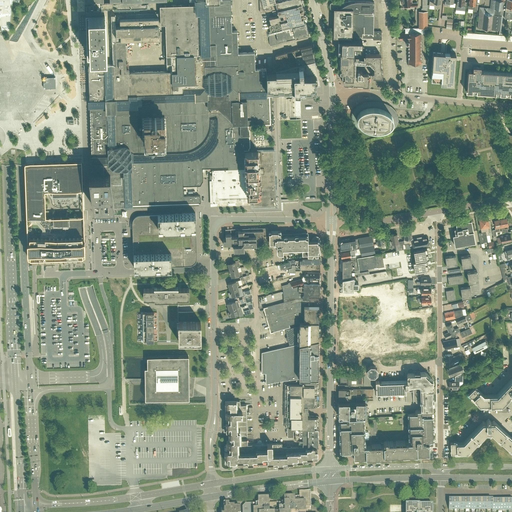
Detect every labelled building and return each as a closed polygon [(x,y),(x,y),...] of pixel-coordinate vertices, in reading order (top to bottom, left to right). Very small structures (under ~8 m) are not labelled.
[(85,0),(85,2),(85,3),(85,4),(85,11),(104,10),(104,1),(103,0),(85,0)] [(142,4),(141,0),(113,0),(114,9),(127,9),(147,8),(147,4),(146,4),(142,4)] [(208,15),(231,14),(230,0),(207,0),(208,7),(208,9),(208,10),(209,15),(208,15)] [(290,5),(301,3),(300,0),(279,0),(275,1),(274,0),(259,0),(260,12),(268,11),(272,10),(280,8),(286,7),(290,5)] [(419,29),(427,29),(427,8),(426,0),(422,0),(422,8),(421,8),(421,11),(419,12),(419,28),(419,29)] [(457,4),(456,9),(465,10),(465,6),(464,6),(464,1),(463,0),(457,0),(457,1),(456,3),(457,4)] [(468,0),(468,8),(470,9),(472,9),(472,11),(476,11),(476,9),(477,5),(476,5),(476,0),(468,0)] [(501,15),(503,0),(498,0),(490,0),(490,8),(479,7),(477,27),(484,28),(484,30),(486,31),(488,31),(489,29),(501,30),(502,16),(501,15)] [(373,39),(381,39),(382,31),(373,31),(373,11),(374,11),(374,2),(370,1),(366,1),(362,1),(359,1),(356,1),(354,2),(351,2),(348,3),(348,1),(334,1),(332,1),(332,2),(331,2),(331,3),(330,3),(330,4),(329,5),(329,6),(330,7),(330,8),(330,9),(331,9),(332,10),(333,10),(334,10),(333,36),(352,37),(352,36),(362,37),(373,37),(373,39)] [(270,23),(269,24),(270,30),(304,22),(306,22),(305,21),(304,21),(303,17),(302,15),(304,15),(301,3),(290,5),(286,7),(280,8),(272,10),(273,16),(269,17),(270,23)] [(113,63),(111,63),(112,100),(113,100),(113,99),(118,99),(119,99),(124,99),(127,99),(130,99),(144,95),(167,94),(167,93),(168,93),(170,94),(189,93),(200,93),(207,85),(206,55),(205,54),(205,53),(204,53),(203,52),(199,52),(199,44),(199,43),(201,43),(202,43),(201,42),(201,37),(201,32),(201,31),(201,26),(201,21),(201,20),(201,15),(200,15),(200,13),(200,12),(198,12),(196,12),(193,12),(191,11),(189,10),(187,8),(185,6),(184,4),(160,5),(160,13),(160,24),(165,24),(165,31),(166,38),(166,44),(166,51),(165,51),(166,54),(167,66),(171,66),(172,70),(167,71),(138,72),(134,72),(130,72),(129,72),(129,69),(126,69),(126,63),(115,63),(113,63)] [(113,40),(112,40),(113,58),(113,59),(115,59),(126,59),(126,48),(126,44),(125,40),(128,39),(136,39),(138,39),(160,38),(160,37),(160,33),(159,33),(159,31),(160,31),(159,31),(159,26),(158,17),(158,13),(152,14),(121,15),(115,15),(115,21),(112,21),(113,23),(113,40)] [(90,16),(86,16),(86,32),(87,36),(87,60),(88,60),(105,59),(104,24),(104,15),(90,16)] [(231,19),(208,20),(208,21),(209,26),(208,26),(209,26),(209,31),(209,32),(209,37),(209,42),(209,43),(210,43),(214,43),(215,43),(215,47),(215,48),(215,53),(215,64),(215,65),(216,71),(217,71),(219,71),(220,71),(221,71),(222,71),(223,71),(223,72),(224,72),(224,71),(224,70),(227,70),(232,69),(233,69),(238,69),(238,74),(238,75),(230,75),(230,74),(229,75),(230,75),(230,80),(230,81),(230,86),(236,91),(238,91),(239,91),(244,91),(249,91),(250,91),(255,91),(260,91),(261,91),(266,90),(266,91),(266,90),(267,90),(266,72),(264,72),(264,68),(256,68),(255,68),(255,67),(254,61),(254,59),(254,58),(254,54),(254,51),(243,52),(241,52),(239,52),(238,52),(238,46),(237,38),(237,34),(237,32),(237,30),(233,30),(232,30),(231,25),(231,19)] [(282,42),(281,40),(308,33),(306,22),(304,22),(270,30),(270,31),(268,31),(269,41),(270,45),(282,42)] [(419,29),(419,28),(405,28),(405,33),(399,33),(399,39),(405,39),(405,43),(407,43),(407,63),(422,63),(422,33),(424,33),(424,32),(427,32),(427,29),(419,29)] [(354,53),(354,45),(354,43),(357,43),(357,40),(354,40),(340,40),(338,39),(338,52),(340,52),(349,52),(354,53)] [(281,68),(299,64),(314,60),(314,59),(314,60),(313,55),(313,53),(312,53),(312,50),(311,46),(311,45),(300,48),(275,55),(275,60),(275,62),(275,63),(275,64),(275,65),(275,68),(275,70),(281,68)] [(368,85),(368,83),(368,73),(363,73),(360,70),(355,70),(355,66),(359,66),(360,65),(360,58),(354,58),(354,53),(349,52),(340,52),(340,57),(340,61),(340,66),(341,66),(341,72),(342,73),(342,78),(343,78),(343,82),(344,83),(348,83),(350,83),(351,83),(357,84),(357,85),(363,85),(368,85)] [(443,83),(447,83),(453,84),(455,60),(455,57),(456,53),(433,52),(431,75),(436,75),(436,80),(442,81),(442,82),(442,83),(443,83)] [(382,72),(382,70),(382,66),(381,66),(381,64),(380,64),(380,60),(381,60),(381,58),(380,58),(380,54),(365,54),(365,62),(369,62),(374,67),(374,72),(372,72),(372,76),(382,77),(382,72)] [(320,83),(314,60),(299,64),(281,68),(275,70),(275,72),(272,72),(266,72),(267,90),(316,89),(316,84),(320,83)] [(88,64),(88,68),(89,68),(89,70),(89,77),(89,78),(89,85),(90,92),(89,92),(89,93),(90,93),(90,100),(95,100),(96,100),(101,100),(103,100),(107,96),(106,64),(88,64)] [(511,73),(480,71),(480,66),(479,66),(479,67),(473,67),(473,69),(474,69),(474,70),(468,70),(466,92),(511,95),(511,73)] [(48,77),(43,77),(44,88),(48,88),(49,88),(56,88),(55,82),(55,76),(48,77)] [(130,161),(131,168),(130,168),(131,168),(131,175),(131,176),(131,183),(131,190),(132,197),(131,197),(131,198),(132,198),(132,205),(133,205),(140,205),(147,204),(147,205),(147,204),(154,204),(155,204),(162,204),(169,204),(176,203),(176,204),(177,204),(177,203),(184,203),(191,203),(198,203),(199,203),(201,202),(200,197),(199,195),(198,195),(184,195),(183,186),(198,185),(200,185),(203,180),(203,179),(202,168),(205,168),(212,168),(213,168),(228,167),(232,167),(233,168),(233,169),(245,168),(244,151),(244,150),(249,150),(249,149),(249,148),(250,147),(250,142),(249,135),(250,135),(250,134),(249,134),(249,130),(248,128),(248,127),(248,124),(254,124),(255,124),(261,124),(262,124),(269,124),(270,124),(270,120),(270,119),(270,112),(269,105),(270,105),(270,104),(269,104),(269,98),(269,97),(269,96),(268,96),(267,96),(261,96),(254,96),(253,96),(246,97),(239,97),(232,97),(231,97),(224,97),(224,98),(223,98),(217,113),(217,114),(217,121),(217,124),(217,126),(216,129),(216,130),(217,130),(215,137),(216,138),(209,148),(209,149),(204,153),(199,156),(198,155),(191,158),(191,157),(190,157),(188,158),(185,158),(183,158),(182,158),(175,159),(175,158),(175,159),(168,159),(167,159),(161,159),(160,159),(153,159),(146,160),(146,159),(145,159),(145,160),(139,160),(138,160),(131,160),(130,160),(130,161)] [(114,117),(114,118),(114,124),(114,125),(115,132),(114,132),(115,132),(115,139),(115,140),(115,146),(115,147),(116,147),(116,148),(116,147),(123,147),(125,147),(126,147),(127,148),(128,149),(129,150),(130,151),(130,152),(130,153),(130,154),(131,154),(138,154),(145,154),(146,154),(152,153),(152,154),(153,154),(153,153),(160,153),(167,153),(168,153),(174,153),(175,153),(182,152),(182,153),(182,152),(184,152),(186,152),(188,151),(188,152),(189,151),(191,151),(193,150),(195,149),(197,148),(199,147),(200,145),(201,145),(202,144),(204,142),(205,141),(205,140),(206,138),(208,136),(208,135),(209,135),(209,134),(209,132),(210,130),(210,128),(211,128),(211,126),(211,124),(211,122),(211,121),(211,114),(211,107),(210,107),(210,105),(207,98),(205,98),(202,98),(195,99),(195,98),(195,99),(188,99),(187,99),(180,99),(173,99),(166,100),(166,99),(165,99),(158,100),(151,100),(149,100),(149,101),(144,102),(143,102),(143,103),(137,104),(137,112),(135,112),(134,112),(130,112),(129,112),(122,113),(115,113),(114,113),(114,117)] [(373,133),(375,133),(376,133),(376,134),(377,134),(377,133),(378,133),(380,133),(380,134),(380,133),(382,133),(383,133),(384,133),(385,132),(386,132),(387,132),(388,131),(390,130),(391,129),(393,128),(395,126),(396,125),(396,124),(397,122),(397,120),(397,118),(397,116),(397,115),(396,113),(395,111),(394,111),(393,109),(392,109),(392,108),(391,107),(390,107),(390,106),(389,106),(388,105),(386,105),(386,104),(383,104),(383,103),(380,102),(379,102),(379,103),(374,103),(374,102),(373,102),(369,102),(367,102),(366,102),(366,103),(364,103),(363,103),(362,103),(362,104),(361,104),(360,105),(359,105),(358,106),(357,107),(356,107),(356,108),(355,109),(354,111),(353,111),(353,113),(352,115),(352,116),(352,118),(353,120),(352,120),(353,120),(353,121),(353,122),(355,124),(354,124),(355,124),(356,125),(357,127),(359,128),(360,129),(362,130),(363,131),(364,131),(365,131),(366,132),(367,132),(368,132),(370,133),(369,133),(370,133),(371,133),(373,133),(373,134),(373,133)] [(90,106),(91,156),(92,156),(109,155),(108,106),(90,106)] [(232,167),(228,167),(228,169),(228,172),(234,172),(241,172),(241,171),(242,171),(242,172),(245,171),(246,186),(247,186),(248,196),(250,196),(250,195),(253,195),(253,200),(253,201),(253,206),(254,206),(254,207),(254,206),(259,206),(265,206),(270,206),(276,206),(276,205),(276,200),(276,194),(275,189),(276,189),(275,189),(275,183),(275,178),(275,172),(275,167),(274,161),(275,161),(274,161),(274,156),(274,150),(273,150),(274,150),(268,150),(263,150),(257,150),(252,151),(252,150),(252,151),(251,151),(249,151),(247,151),(244,151),(245,168),(233,169),(233,168),(232,167)] [(112,206),(121,205),(125,205),(126,205),(125,187),(124,168),(117,168),(116,168),(115,168),(114,168),(113,167),(112,167),(111,166),(111,165),(110,165),(110,164),(110,163),(110,162),(109,162),(109,161),(110,161),(92,162),(92,173),(89,173),(93,206),(108,206),(110,206),(112,206)] [(28,257),(29,257),(85,255),(84,226),(84,214),(46,216),(45,191),(52,190),(52,197),(77,196),(76,190),(82,189),(82,190),(83,190),(82,162),(25,164),(26,192),(26,217),(27,228),(28,257)] [(213,187),(212,187),(213,187),(213,194),(213,195),(213,202),(220,202),(221,202),(228,201),(228,202),(228,201),(235,201),(242,201),(243,201),(250,201),(250,196),(248,196),(247,186),(246,186),(245,171),(242,172),(242,171),(241,171),(241,172),(234,172),(228,172),(227,172),(219,172),(218,173),(218,171),(217,171),(214,171),(213,171),(214,175),(214,180),(212,180),(213,186),(213,187)] [(133,233),(134,267),(134,268),(171,267),(171,266),(189,265),(192,265),(194,263),(195,262),(196,260),(197,257),(195,213),(140,215),(139,215),(136,216),(134,217),(133,219),(132,222),(133,233)] [(487,241),(486,235),(483,217),(479,218),(481,232),(482,232),(482,235),(479,236),(480,242),(487,241)] [(499,219),(501,226),(502,230),(502,232),(507,231),(507,228),(504,228),(504,226),(508,225),(507,221),(506,221),(506,217),(499,219)] [(501,226),(499,219),(498,218),(497,218),(496,218),(495,218),(495,219),(494,220),(495,227),(495,229),(492,229),(493,236),(496,235),(496,231),(500,231),(499,227),(501,226)] [(475,242),(471,220),(455,223),(456,228),(454,228),(454,230),(452,230),(453,234),(452,234),(454,246),(475,242)] [(253,230),(235,231),(235,236),(231,236),(231,233),(225,234),(226,239),(223,239),(223,244),(228,244),(233,244),(233,246),(234,249),(244,249),(244,245),(244,244),(254,243),(256,243),(269,242),(268,230),(268,227),(261,227),(253,228),(253,230)] [(402,241),(403,249),(409,248),(413,248),(424,246),(429,245),(428,237),(422,238),(412,240),(410,231),(410,229),(403,230),(404,232),(405,239),(404,239),(404,241),(402,241)] [(270,232),(269,232),(269,243),(271,243),(272,242),(275,242),(276,242),(276,244),(276,247),(277,247),(277,250),(278,252),(283,252),(283,251),(283,248),(281,248),(281,247),(280,236),(280,233),(280,232),(278,232),(278,230),(271,231),(271,232),(270,232)] [(395,243),(396,251),(403,249),(402,241),(398,242),(397,233),(390,235),(392,244),(395,243)] [(342,241),(340,242),(340,250),(355,248),(355,249),(360,248),(361,256),(375,254),(372,235),(358,238),(358,239),(355,239),(355,238),(342,241)] [(494,244),(494,247),(501,245),(500,243),(502,242),(502,243),(511,241),(510,235),(506,236),(506,235),(500,236),(501,237),(497,238),(498,242),(496,242),(496,244),(494,244)] [(312,240),(312,241),(308,241),(308,250),(302,250),(302,256),(318,256),(318,255),(320,255),(319,255),(319,240),(319,239),(318,238),(317,237),(316,237),(315,237),(314,237),(314,238),(313,238),(313,239),(312,240)] [(415,261),(413,261),(415,272),(428,270),(427,263),(426,259),(429,259),(428,254),(426,248),(414,250),(415,261)] [(342,258),(355,256),(354,250),(341,252),(341,255),(341,257),(342,257),(342,258)] [(359,270),(383,265),(381,253),(342,259),(342,278),(358,276),(369,274),(368,271),(359,273),(359,270)] [(445,257),(446,266),(457,265),(455,255),(445,257)] [(461,256),(462,267),(472,265),(470,255),(461,256)] [(230,270),(237,268),(240,267),(238,260),(234,261),(234,262),(228,264),(230,270)] [(320,269),(320,263),(304,263),(304,264),(300,264),(300,265),(295,265),(292,265),(292,268),(288,268),(288,272),(295,272),(295,270),(300,270),(300,269),(320,269)] [(237,268),(230,270),(232,276),(238,275),(238,276),(242,275),(241,272),(238,272),(237,268)] [(476,270),(467,271),(468,282),(478,281),(476,270)] [(385,277),(388,275),(385,271),(364,275),(367,280),(370,279),(371,280),(374,278),(374,279),(377,277),(378,278),(381,277),(381,278),(384,276),(385,277)] [(313,283),(320,283),(320,279),(320,272),(305,272),(305,275),(304,275),(304,276),(301,276),(301,279),(289,282),(290,288),(303,284),(303,282),(304,282),(304,283),(313,283)] [(358,286),(358,276),(342,278),(342,280),(341,280),(340,287),(342,287),(342,290),(354,290),(354,287),(354,286),(358,286)] [(239,285),(238,280),(228,283),(230,290),(238,287),(237,285),(239,285)] [(283,297),(284,302),(288,300),(295,299),(309,298),(309,295),(319,295),(320,295),(320,293),(320,290),(320,283),(313,283),(304,283),(304,284),(287,289),(283,290),(283,297)] [(178,288),(178,287),(154,287),(154,288),(143,289),(143,298),(149,298),(154,298),(154,300),(178,300),(178,299),(178,298),(189,298),(189,288),(178,288)] [(238,287),(230,290),(230,292),(228,293),(229,297),(240,294),(239,290),(240,290),(239,289),(238,289),(238,287)] [(460,288),(462,298),(471,297),(470,287),(460,288)] [(247,304),(252,302),(252,300),(252,299),(252,297),(252,296),(251,293),(244,295),(247,304)] [(356,306),(375,305),(375,297),(357,298),(357,294),(350,294),(350,296),(338,297),(338,302),(340,302),(340,313),(356,313),(356,306)] [(149,312),(149,318),(149,324),(149,330),(149,335),(150,341),(154,341),(157,341),(157,344),(176,344),(176,341),(178,341),(178,328),(178,322),(178,312),(178,309),(178,300),(178,299),(177,299),(177,296),(155,296),(155,298),(148,298),(149,312)] [(295,299),(288,300),(284,302),(263,307),(270,332),(289,327),(289,324),(304,320),(319,320),(319,306),(319,298),(309,298),(295,299)] [(229,309),(237,307),(240,306),(238,302),(237,300),(227,303),(229,309)] [(237,307),(229,309),(230,311),(229,312),(227,312),(228,317),(239,314),(239,316),(243,315),(240,306),(237,307)] [(446,320),(447,320),(455,318),(459,317),(463,315),(462,310),(458,310),(454,311),(444,313),(446,320)] [(458,325),(467,320),(475,317),(473,311),(469,313),(469,314),(466,316),(455,320),(458,325)] [(201,340),(200,321),(178,322),(177,322),(177,328),(178,328),(178,341),(183,341),(183,342),(186,342),(186,341),(192,340),(193,340),(193,342),(196,342),(196,340),(201,340)] [(287,428),(293,428),(318,428),(318,421),(317,421),(317,419),(316,417),(314,417),(307,417),(307,414),(307,412),(308,412),(308,410),(307,409),(308,405),(313,405),(318,405),(318,378),(318,339),(319,321),(305,321),(305,322),(299,322),(296,322),(297,326),(285,329),(289,345),(262,351),(262,372),(266,372),(266,383),(282,380),(300,378),(303,378),(302,378),(302,379),(297,379),(297,381),(285,381),(285,389),(286,389),(286,400),(285,400),(285,404),(286,404),(286,408),(287,409),(287,413),(290,415),(291,415),(291,417),(290,425),(288,425),(288,428),(287,428)] [(453,329),(451,324),(446,326),(449,332),(445,334),(445,338),(456,334),(456,333),(460,332),(458,327),(453,329)] [(470,327),(460,332),(462,337),(472,333),(470,327)] [(445,348),(457,346),(455,339),(443,341),(445,348)] [(481,342),(475,345),(475,346),(472,347),(474,353),(488,346),(485,340),(483,342),(482,341),(481,342)] [(452,357),(452,354),(445,354),(445,364),(453,364),(461,359),(458,354),(459,354),(458,354),(452,357)] [(145,399),(189,398),(189,377),(188,356),(147,356),(147,367),(145,367),(145,399)] [(461,371),(464,370),(461,364),(447,370),(449,376),(461,371)] [(374,376),(377,373),(377,369),(374,366),(370,365),(367,368),(367,372),(370,375),(374,376)] [(422,403),(422,409),(422,410),(432,409),(432,408),(432,402),(431,384),(432,384),(432,379),(425,372),(420,372),(420,373),(408,373),(407,375),(407,378),(407,381),(379,382),(379,380),(375,381),(376,391),(376,392),(406,391),(405,384),(419,383),(421,386),(422,402),(422,403)] [(338,373),(338,384),(339,384),(342,384),(351,384),(351,380),(356,380),(356,383),(362,383),(362,375),(356,373),(356,374),(340,373),(338,373)] [(449,388),(458,388),(458,381),(461,381),(462,381),(462,373),(461,373),(455,376),(455,381),(449,382),(449,388)] [(477,389),(474,387),(468,394),(480,405),(488,404),(501,404),(511,393),(511,392),(511,378),(507,384),(505,386),(497,395),(483,395),(478,390),(477,389)] [(373,395),(373,389),(352,389),(338,389),(338,400),(354,400),(354,398),(356,398),(356,400),(363,400),(363,396),(356,396),(356,394),(361,394),(361,395),(373,395)] [(267,460),(267,465),(288,464),(288,462),(308,461),(308,459),(318,458),(317,449),(316,449),(316,446),(298,446),(282,447),(282,443),(259,444),(259,440),(261,440),(259,440),(259,444),(247,444),(247,439),(241,439),(241,435),(247,434),(246,404),(240,404),(240,400),(225,401),(226,431),(229,431),(229,440),(226,440),(226,445),(224,445),(225,461),(235,460),(236,464),(258,463),(258,460),(267,460)] [(368,409),(368,405),(365,405),(365,401),(338,401),(338,416),(365,416),(365,409),(368,409)] [(432,409),(422,410),(416,410),(415,411),(415,413),(411,413),(409,413),(409,415),(408,415),(409,423),(410,423),(410,427),(409,427),(409,435),(410,435),(410,441),(405,441),(405,440),(396,441),(396,442),(393,442),(393,441),(384,441),(383,442),(384,444),(371,444),(371,445),(364,445),(364,439),(365,439),(364,432),(363,432),(363,427),(364,427),(364,420),(363,420),(363,417),(347,418),(346,419),(346,421),(349,451),(349,453),(350,454),(353,454),(354,459),(360,459),(360,460),(364,460),(364,459),(368,459),(368,458),(376,458),(376,459),(380,459),(380,458),(384,458),(390,457),(390,456),(395,455),(403,454),(403,455),(407,455),(407,454),(415,454),(415,455),(419,455),(423,455),(423,454),(427,454),(429,454),(429,446),(432,445),(432,442),(431,442),(431,440),(434,440),(434,437),(433,437),(433,430),(434,430),(434,425),(433,425),(433,418),(433,413),(432,409)] [(511,437),(494,421),(492,421),(490,421),(488,419),(486,421),(484,421),(482,421),(463,442),(457,442),(453,442),(450,442),(451,453),(454,453),(455,452),(459,452),(460,452),(468,452),(468,451),(470,449),(470,450),(477,443),(476,442),(479,438),(480,438),(486,433),(487,432),(490,432),(491,432),(497,438),(498,438),(501,441),(501,442),(508,448),(509,448),(511,450),(511,451),(511,450),(511,437)] [(349,451),(346,421),(339,421),(339,425),(339,430),(340,430),(340,437),(339,437),(339,442),(340,442),(340,449),(340,452),(349,451)] [(269,504),(269,510),(274,510),(274,511),(299,511),(300,501),(299,497),(297,497),(287,498),(284,501),(284,503),(271,504),(269,504)] [(268,511),(269,510),(269,504),(269,498),(258,499),(258,504),(245,504),(242,507),(242,511),(268,511)]
